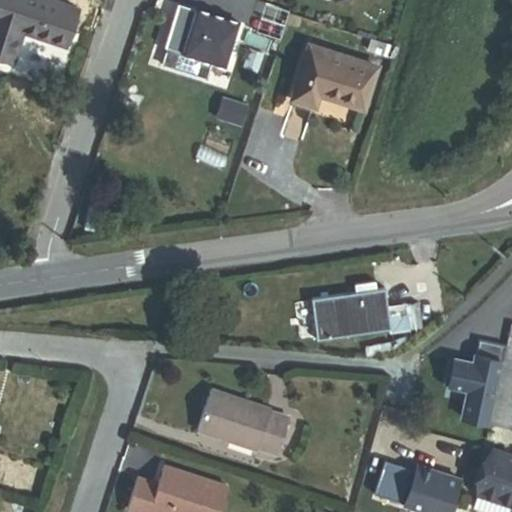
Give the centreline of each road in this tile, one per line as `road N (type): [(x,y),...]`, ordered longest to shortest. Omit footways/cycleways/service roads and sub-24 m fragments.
road 1 (tertiary): [(32,279),(469,216)]
road 2 (residential): [(0,335),(137,349),(81,511)]
road 3 (residential): [(32,279),(122,0)]
